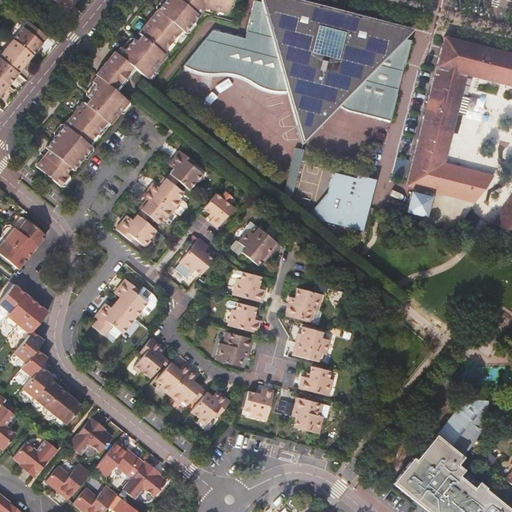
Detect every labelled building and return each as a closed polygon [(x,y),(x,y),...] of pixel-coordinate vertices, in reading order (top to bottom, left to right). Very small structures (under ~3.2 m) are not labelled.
[(73,5),(66,0),(53,0),(68,12),(73,5)] [(97,76),(117,92),(124,84),(126,82),(129,78),(136,69),(148,78),(158,66),(166,56),(164,54),(163,53),(181,30),(182,31),(185,33),(185,32),(196,19),(205,8),(214,10),(228,14),(229,10),(231,0),(166,0),(127,49),(122,46),(119,49),(118,52),(116,51),(104,64),(96,75),(97,76)] [(300,0),(260,0),(261,2),(255,0),(244,39),(212,31),(207,37),(184,66),(189,69),(192,70),(195,70),(200,70),(203,69),(209,67),(216,66),(221,66),(224,66),(227,66),(231,67),(234,68),(238,70),(241,72),(251,78),(258,82),(265,84),(280,84),(284,84),(284,83),(301,143),(339,104),(340,105),(343,107),(348,109),(390,121),(410,41),(402,39),(413,29),(300,0)] [(27,23),(14,39),(33,55),(47,38),(27,23)] [(443,37),(441,47),(468,66),(476,71),(476,69),(485,71),(484,74),(511,81),(511,54),(482,46),(476,45),(443,37)] [(33,55),(14,39),(0,56),(0,58),(19,73),(33,55)] [(439,56),(436,66),(457,71),(465,75),(471,76),(511,87),(511,81),(484,74),(485,71),(476,69),(476,71),(468,66),(441,47),(439,56)] [(19,73),(0,58),(0,78),(9,85),(19,73)] [(457,71),(436,66),(435,67),(406,187),(474,204),(487,185),(489,174),(445,163),(465,75),(457,71)] [(117,92),(97,76),(93,82),(97,85),(88,96),(91,99),(87,104),(84,102),(46,148),(50,150),(37,166),(61,186),(93,146),(89,144),(107,122),(110,124),(129,101),(117,92)] [(0,96),(9,85),(0,78),(0,96)] [(297,146),(285,192),(289,195),(293,198),(306,149),(300,147),(297,146)] [(175,169),(170,174),(179,182),(190,190),(197,182),(203,175),(193,167),(196,164),(180,151),(169,165),(175,169)] [(312,213),(318,218),(342,224),(343,222),(348,221),(349,223),(350,224),(351,225),(354,226),(363,228),(364,220),(364,217),(363,215),(361,213),(359,211),(358,209),(357,209),(359,200),(357,200),(364,174),(350,171),(350,173),(335,170),(326,204),(323,204),(322,210),(316,209),(312,213)] [(179,182),(170,174),(166,179),(159,188),(157,186),(154,184),(148,191),(173,211),(181,201),(179,200),(184,194),(175,187),(179,182)] [(205,177),(203,175),(197,182),(200,184),(205,177)] [(157,186),(159,188),(166,179),(164,178),(157,186)] [(173,211),(148,191),(143,197),(146,200),(148,202),(141,211),(137,215),(146,223),(150,218),(158,225),(163,220),(165,221),(173,211)] [(511,192),(497,215),(489,226),(511,231),(511,192)] [(207,204),(203,210),(213,218),(210,222),(219,229),(235,209),(216,194),(207,204)] [(432,200),(410,194),(405,214),(420,218),(426,220),(432,200)] [(139,209),(141,211),(148,202),(146,200),(139,209)] [(181,201),(173,211),(176,213),(179,216),(187,208),(186,205),(183,203),(181,201)] [(173,211),(165,221),(167,223),(176,213),(173,211)] [(146,223),(137,215),(133,221),(127,216),(116,230),(132,243),(134,240),(144,247),(150,240),(157,231),(146,223)] [(27,220),(17,231),(36,247),(46,235),(27,220)] [(249,231),(239,242),(246,248),(242,253),(259,266),(263,261),(266,257),(269,259),(280,246),(259,228),(254,234),(249,231)] [(17,231),(14,229),(5,240),(27,258),(36,247),(17,231)] [(195,271),(201,276),(213,260),(208,256),(207,257),(204,255),(207,250),(209,248),(199,239),(198,240),(193,236),(189,242),(193,246),(180,263),(192,274),(193,274),(195,271)] [(27,258),(5,240),(0,246),(0,254),(18,269),(27,258)] [(246,248),(239,242),(237,240),(230,248),(240,256),(242,253),(246,248)] [(192,274),(180,263),(175,269),(188,279),(192,274)] [(241,280),(243,272),(239,271),(234,270),(232,271),(231,275),(232,277),(238,279),(241,280)] [(262,277),(243,272),(241,280),(238,279),(233,296),(263,303),(266,291),(262,290),(258,288),(259,285),(260,285),(262,277)] [(115,303),(135,319),(142,311),(148,303),(138,296),(141,292),(126,280),(115,294),(120,298),(115,303)] [(13,285),(0,301),(0,305),(9,312),(24,294),(13,285)] [(290,297),(285,316),(310,323),(312,313),(318,315),(319,312),(323,296),(298,289),(296,298),(290,297)] [(9,312),(6,316),(18,325),(36,303),(24,294),(9,312)] [(36,303),(18,325),(30,335),(32,331),(47,313),(36,303)] [(135,319),(115,303),(111,308),(106,304),(96,317),(99,320),(93,327),(102,335),(108,327),(111,329),(113,326),(123,334),(128,328),(135,319)] [(148,303),(142,311),(145,313),(151,306),(148,303)] [(232,310),(228,326),(258,334),(261,321),(257,320),(253,319),(254,315),(255,316),(257,309),(238,304),(236,311),(232,310)] [(312,313),(310,323),(319,325),(322,313),(319,312),(318,315),(312,313)] [(111,329),(110,330),(120,338),(123,334),(113,326),(111,329)] [(108,327),(102,335),(105,337),(110,330),(111,329),(108,327)] [(128,328),(123,334),(126,337),(131,330),(128,328)] [(324,333),(304,328),(302,335),(301,339),(297,338),(292,356),(319,363),(321,356),(327,357),(331,342),(322,339),(324,333)] [(30,335),(14,354),(26,363),(37,349),(43,342),(43,340),(32,331),(30,335)] [(253,340),(229,333),(226,345),(223,344),(220,343),(216,361),(241,367),(243,358),(245,350),(250,352),(253,340)] [(142,372),(151,379),(167,359),(162,355),(166,350),(151,339),(139,354),(143,357),(135,367),(142,372)] [(26,363),(21,369),(32,378),(41,367),(48,358),(47,358),(37,349),(26,363)] [(173,360),(171,363),(180,370),(182,367),(173,360)] [(159,389),(170,397),(191,371),(184,365),(182,367),(180,370),(171,363),(157,381),(162,385),(159,389)] [(32,378),(22,390),(34,399),(50,379),(52,376),(41,367),(32,378)] [(307,392),(306,396),(324,400),(332,372),(313,367),(311,374),(313,375),(312,379),(307,378),(303,377),(299,390),(307,392)] [(191,371),(170,397),(180,405),(183,402),(188,406),(202,388),(194,381),(196,378),(198,376),(191,371)] [(205,385),(196,378),(194,381),(202,388),(205,385)] [(50,379),(34,399),(45,408),(61,388),(50,379)] [(267,421),(275,391),(262,387),(261,392),(260,396),(256,395),(256,394),(248,392),(243,411),(251,413),(250,417),(267,421)] [(61,388),(45,408),(55,416),(71,397),(61,388)] [(207,392),(191,412),(200,420),(207,425),(214,416),(218,418),(231,403),(217,392),(213,396),(207,392)] [(71,397),(55,416),(66,425),(82,405),(71,397)] [(321,405),(296,398),(291,418),(296,420),(294,429),(319,435),(324,418),(318,416),(321,405)] [(458,463),(476,438),(485,418),(487,400),(465,399),(414,458),(411,456),(389,482),(419,506),(424,511),(425,511),(511,511),(511,510),(484,489),(485,486),(477,480),(472,486),(458,474),(463,468),(458,463)] [(0,447),(4,450),(17,435),(6,426),(15,415),(3,405),(0,408),(0,447)] [(329,407),(321,405),(318,416),(324,418),(326,418),(329,407)] [(91,418),(90,420),(104,432),(106,430),(91,418)] [(90,420),(68,445),(79,455),(88,444),(99,454),(112,439),(104,432),(90,420)] [(22,464),(36,476),(57,450),(46,441),(37,452),(26,443),(14,458),(22,464)] [(95,468),(107,478),(116,467),(126,475),(125,479),(128,481),(131,480),(143,465),(139,462),(139,460),(117,442),(95,468)] [(160,474),(145,462),(144,464),(159,476),(160,474)] [(36,476),(22,464),(20,467),(34,478),(36,476)] [(90,473),(79,464),(70,476),(59,467),(46,483),(68,500),(90,473)] [(131,480),(122,490),(134,500),(143,488),(154,497),(167,483),(159,476),(144,464),(143,465),(131,480)] [(103,511),(117,495),(105,486),(97,498),(85,489),(73,505),(81,511),(103,511)] [(20,511),(0,495),(0,511),(20,511)] [(137,511),(123,500),(113,511),(137,511)]
